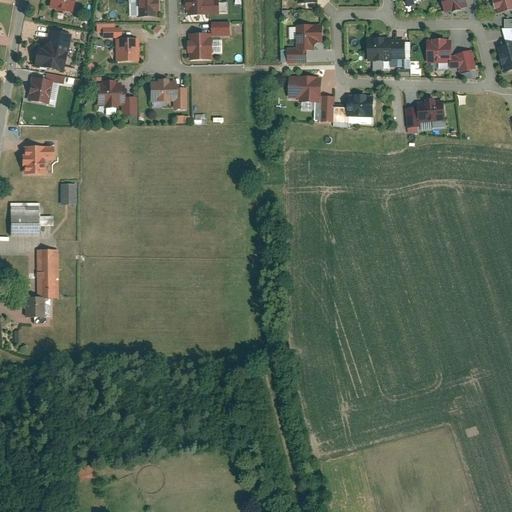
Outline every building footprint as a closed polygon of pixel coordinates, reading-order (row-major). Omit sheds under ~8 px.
[(50,0),(49,8),(73,13),(75,0),(50,0)] [(139,0),(139,18),(158,17),(157,0),(139,0)] [(188,0),(189,15),(211,14),(210,0),(188,0)] [(467,0),(442,0),(446,13),(469,7),(467,0)] [(511,0),(497,0),(500,13),(511,9),(511,0)] [(232,35),(232,23),(212,23),(212,33),(212,35),(232,35)] [(316,25),(298,25),(298,48),(307,48),(316,48),(316,41),(316,25)] [(325,25),(316,25),(316,41),(325,41),(325,25)] [(123,28),(104,28),(104,39),(117,39),(123,39),(123,28)] [(64,71),(72,34),(50,29),(46,46),(40,44),(36,65),(64,71)] [(212,33),(191,33),(191,60),(213,59),(212,35),(212,33)] [(407,39),(370,38),(369,60),(406,60),(407,39)] [(123,39),(117,39),(117,62),(140,62),(140,39),(123,39)] [(453,39),(428,40),(428,63),(454,62),(453,39)] [(511,45),(499,48),(505,72),(511,70),(511,45)] [(307,48),(289,49),(290,63),(308,63),(307,48)] [(474,51),(457,55),(462,73),(479,69),(474,51)] [(85,68),(90,74),(96,69),(91,63),(85,68)] [(64,83),(66,77),(49,73),(47,80),(53,81),(64,83)] [(324,75),(291,76),(291,100),(324,99),(324,75)] [(47,80),(33,77),(28,100),(49,105),(53,81),(47,80)] [(159,82),(152,82),(152,101),(174,101),(177,101),(177,88),(177,81),(170,81),(170,79),(159,80),(159,82)] [(124,82),(98,82),(99,105),(124,104),(124,97),(124,82)] [(175,109),(188,108),(187,88),(177,88),(177,101),(174,101),(175,109)] [(374,96),(348,95),(348,113),(373,114),(374,96)] [(125,114),(139,114),(138,97),(124,97),(124,104),(125,114)] [(336,99),(324,99),(324,119),(335,119),(336,99)] [(445,100),(420,102),(422,123),(447,120),(445,100)] [(46,147),(25,147),(26,175),(46,174),(46,156),(46,147)] [(77,184),(63,184),(62,204),(77,204),(77,184)] [(40,207),(12,207),(12,236),(40,237),(40,226),(40,217),(40,207)] [(54,227),(54,217),(40,217),(40,226),(54,227)] [(58,299),(59,250),(39,249),(39,299),(45,299),(58,299)] [(39,299),(27,299),(27,317),(45,317),(45,299),(39,299)] [(91,464),(74,468),(77,482),(94,478),(91,464)]
